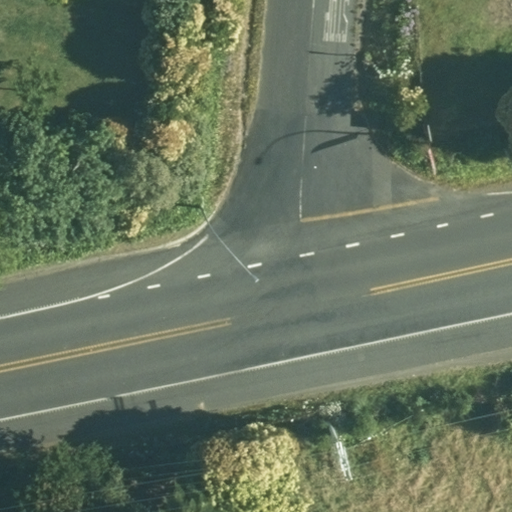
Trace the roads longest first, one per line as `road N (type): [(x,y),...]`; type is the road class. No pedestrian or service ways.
road 1 (trunk): [(0,369),(316,306)]
road 2 (unclassified): [(316,306),(298,223),(315,0)]
road 3 (trunk): [(316,306),(511,264)]
